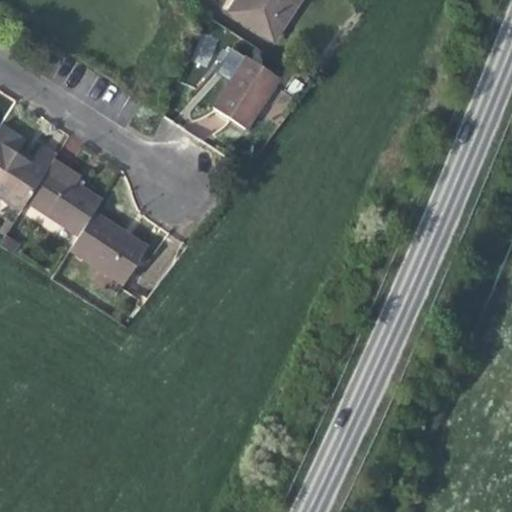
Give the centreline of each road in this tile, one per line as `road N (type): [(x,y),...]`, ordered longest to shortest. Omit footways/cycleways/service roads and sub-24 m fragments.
road 1 (secondary): [(308,511),(511,42)]
road 2 (residential): [(0,64),(169,179)]
